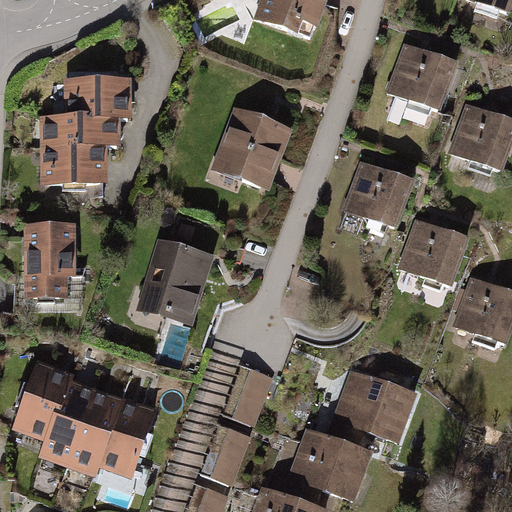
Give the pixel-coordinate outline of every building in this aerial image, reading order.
[(313,40),(328,0),(261,0),(255,18),(313,40)] [(511,0),(468,0),(510,12),(511,6),(511,0)] [(455,63),(407,45),(389,92),(438,110),(455,63)] [(128,79),(67,81),(68,111),(39,112),(41,186),(109,185),(108,145),(119,145),(119,116),(128,116),(128,79)] [(503,173),(511,146),(511,120),(466,105),(448,154),(503,173)] [(292,131),(233,110),(212,168),(271,189),(292,131)] [(414,180),(363,162),(344,211),(397,229),(414,180)] [(468,239),(417,222),(398,270),(453,286),(468,239)] [(195,228),(182,224),(177,238),(191,241),(195,228)] [(72,226),(25,226),(25,298),(64,298),(64,278),(72,278),(72,226)] [(211,255),(157,238),(134,312),(187,329),(211,255)] [(511,330),(511,291),(471,278),(454,326),(507,345),(511,330)] [(477,340),(472,354),(493,361),(498,347),(477,340)] [(73,375),(38,361),(10,431),(46,445),(42,455),(90,474),(93,467),(129,481),(155,413),(71,380),(73,375)] [(273,374),(251,366),(233,419),(255,426),(273,374)] [(261,484),(250,511),(320,511),(322,506),(337,511),(342,498),(350,501),(367,453),(352,447),(359,428),(397,442),(415,394),(354,371),(330,436),(306,428),(282,492),(261,484)] [(250,434),(228,426),(210,477),(232,485),(250,434)] [(220,511),(225,498),(204,490),(196,511),(220,511)]
